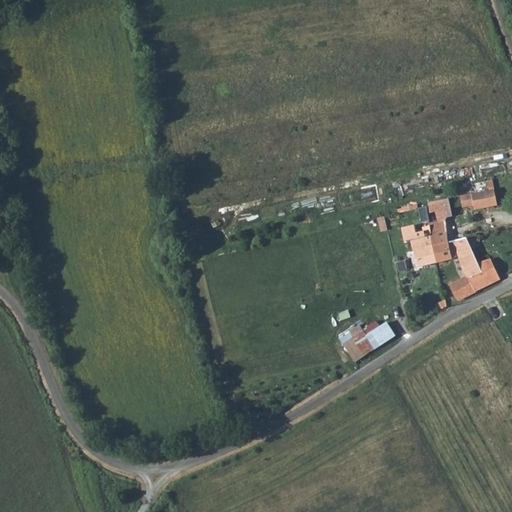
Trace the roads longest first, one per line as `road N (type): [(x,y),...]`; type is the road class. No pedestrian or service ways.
road 1 (unclassified): [(155,469),(195,461),(306,409),(511,283)]
road 2 (unclassified): [(155,469),(106,459),(79,434),(23,319),(0,290)]
